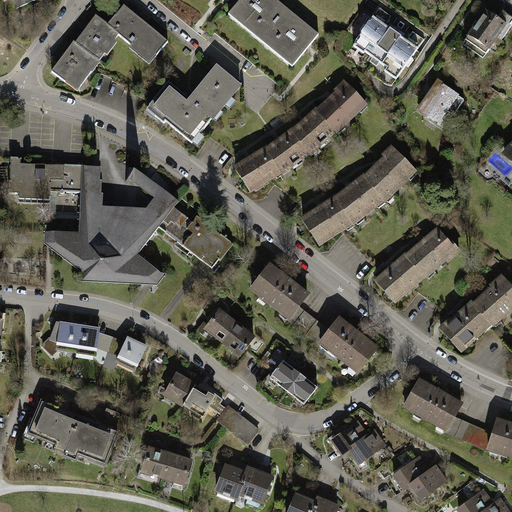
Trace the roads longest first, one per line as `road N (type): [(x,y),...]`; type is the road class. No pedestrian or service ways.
road 1 (residential): [(19,94),(83,111),(166,153),(419,349)]
road 2 (residential): [(419,349),(336,412),(296,423),(141,320),(95,305),(0,294)]
road 3 (track): [(0,491),(76,490),(180,511)]
road 4 (residential): [(144,0),(258,92)]
